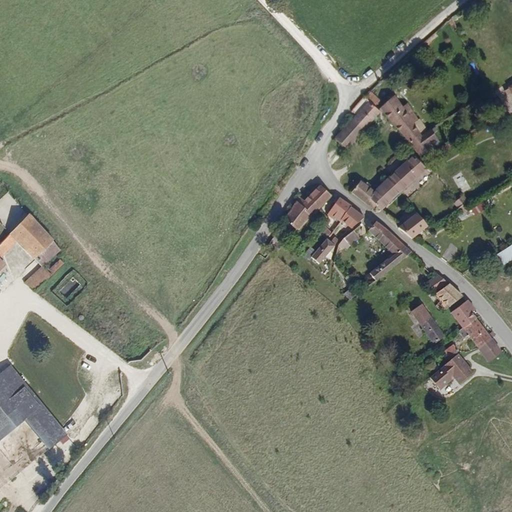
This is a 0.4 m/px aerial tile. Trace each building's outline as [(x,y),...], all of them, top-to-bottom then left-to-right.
[(395,108),(382,97),(376,103),(388,115),(395,108)] [(424,121),(428,117),(420,108),(417,110),(408,101),(394,115),(421,145),(437,135),(424,121)] [(388,115),(376,103),(364,116),(370,121),(366,125),(377,135),(392,118),(388,115)] [(511,116),(511,115),(506,103),(501,106),(507,119),(511,116)] [(363,153),(377,135),(366,125),(351,143),(363,153)] [(444,146),(441,143),(448,138),(443,131),(437,135),(421,145),(431,155),(444,146)] [(395,211),(438,169),(421,150),(416,156),(420,160),(386,193),(374,205),(385,213),(388,207),(395,211)] [(453,177),(459,188),(467,183),(461,172),(453,177)] [(374,205),(386,193),(372,182),(361,195),(374,205)] [(312,234),(344,197),(333,190),(321,204),(315,201),(298,225),(312,234)] [(460,193),(455,206),(464,210),(470,197),(460,193)] [(357,217),(364,209),(352,201),(342,213),(353,222),(357,217)] [(485,201),(472,209),(476,216),(490,208),(485,201)] [(78,255),(35,208),(0,247),(0,313),(11,291),(0,285),(0,280),(15,263),(9,256),(27,238),(53,266),(55,267),(68,254),(73,259),(78,255)] [(368,226),(377,217),(364,209),(357,217),(368,226)] [(427,256),(389,224),(382,233),(410,258),(413,256),(420,261),(427,256)] [(359,256),(369,247),(362,239),(352,247),(359,256)] [(326,265),(347,246),(340,241),(320,259),(326,265)] [(290,261),(299,249),(290,242),(281,254),(290,261)] [(503,265),(511,259),(511,245),(497,255),(503,265)] [(387,284),(397,278),(386,264),(377,271),(387,284)] [(51,296),(62,270),(55,267),(53,266),(41,292),(51,296)] [(341,288),(348,284),(344,277),(337,282),(341,288)] [(473,297),(460,285),(449,293),(460,307),(473,297)] [(351,288),(344,294),(350,301),(357,295),(351,288)] [(490,316),(478,301),(463,313),(474,328),(486,319),(490,316)] [(455,338),(433,309),(424,315),(446,344),(455,338)] [(501,340),(486,319),(474,328),(489,348),(501,340)] [(461,361),(471,354),(466,348),(457,355),(461,361)] [(481,374),(470,358),(450,373),(455,380),(460,377),(463,380),(467,377),(470,382),(481,374)] [(68,432),(11,364),(0,373),(0,448),(22,476),(68,432)]
